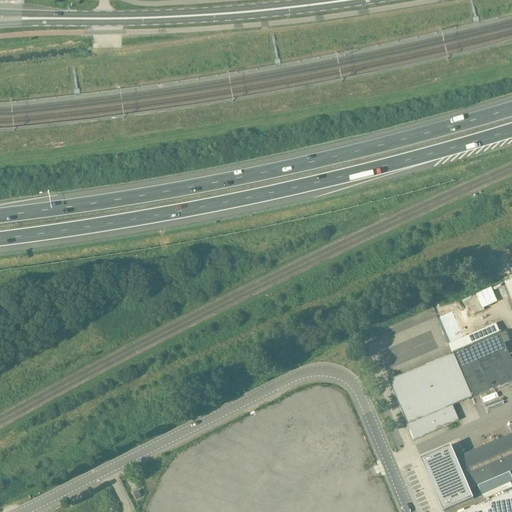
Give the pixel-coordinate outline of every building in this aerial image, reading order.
[(500,333),(388,381),(414,440),(458,421),(452,406),(511,380),(511,361),(510,358),(511,357),(511,350),(509,345),(505,347),(500,333)] [(284,416),(263,472),(321,494),(342,437),(284,416)] [(457,458),(470,490),(471,490),(478,487),(482,495),(511,482),(511,478),(510,473),(511,471),(511,425),(509,426),(511,432),(511,434),(488,445),(457,458)] [(451,446),(421,459),(444,511),(474,499),(470,490),(457,458),(451,446)] [(491,504),(472,511),(511,511),(511,485),(487,497),(491,504)] [(138,492),(132,494),(135,501),(141,498),(138,492)] [(241,511),(243,507),(224,500),(219,511),(241,511)]
